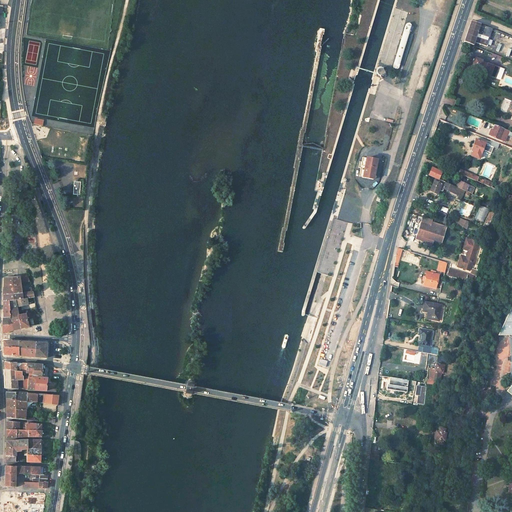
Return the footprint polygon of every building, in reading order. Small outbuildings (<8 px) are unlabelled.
[(486,46),(492,29),(471,22),(464,42),(472,45),(474,42),(486,46)] [(471,69),(495,78),(499,67),(475,58),(471,69)] [(505,141),(508,132),(494,126),(493,129),(490,135),(505,141)] [(479,157),(485,143),(476,139),(471,150),(473,151),(472,154),(473,156),(478,158),(479,157)] [(498,148),(499,143),(492,140),(490,145),(491,145),(498,148)] [(373,179),(377,160),(366,158),(365,165),(361,165),(361,169),(364,169),(363,177),(373,179)] [(443,181),(444,178),(439,176),(441,172),(432,168),(429,175),(435,178),(443,181)] [(477,181),(478,177),(460,169),(458,173),(477,181)] [(458,195),(460,189),(455,187),(454,186),(449,184),(443,181),(435,178),(430,191),(437,194),(440,188),(443,189),(455,194),(458,195)] [(460,189),(471,194),(473,188),(457,181),(455,187),(460,189)] [(73,182),(72,195),(79,196),(80,183),(73,182)] [(441,242),(444,231),(421,224),(418,235),(441,242)] [(468,251),(466,258),(460,256),(458,264),(457,267),(470,271),(472,265),(474,265),(476,260),(474,259),(479,242),(471,240),(466,238),(462,249),(468,251)] [(445,272),(447,263),(439,261),(437,270),(445,272)] [(435,288),(438,274),(426,272),(423,285),(435,288)] [(471,290),(476,277),(469,275),(465,288),(471,290)] [(4,278),(3,295),(32,292),(31,289),(24,290),(25,291),(20,292),(20,290),(22,290),(21,284),(19,284),(19,283),(29,282),(28,276),(4,278)] [(3,297),(3,302),(8,301),(28,299),(34,298),(32,292),(3,295),(3,297)] [(8,301),(10,318),(18,316),(16,307),(29,306),(28,299),(8,301)] [(439,321),(441,305),(424,302),(423,309),(428,310),(428,312),(427,318),(439,321)] [(511,304),(498,335),(508,335),(509,343),(509,348),(510,353),(511,363),(510,368),(509,381),(511,381),(511,386),(507,391),(511,395),(511,394),(511,304)] [(18,316),(20,330),(26,328),(30,327),(29,320),(27,320),(26,318),(29,318),(29,316),(30,316),(29,314),(28,314),(18,316)] [(3,319),(2,326),(11,324),(11,320),(10,318),(3,319)] [(11,324),(12,331),(16,330),(20,330),(18,319),(11,320),(11,324)] [(2,327),(2,333),(12,331),(11,324),(2,326),(2,327)] [(429,346),(431,331),(419,329),(418,335),(420,335),(419,344),(429,346)] [(18,349),(19,356),(35,358),(36,344),(30,344),(17,343),(18,349)] [(36,344),(35,358),(45,359),(46,344),(36,344)] [(4,363),(4,371),(15,372),(15,368),(14,364),(4,363)] [(26,373),(25,377),(28,378),(40,378),(41,365),(26,364),(26,373)] [(444,365),(436,364),(436,369),(433,368),(433,369),(430,369),(429,375),(430,375),(430,379),(435,380),(436,380),(440,380),(441,373),(443,373),(444,365)] [(4,371),(5,389),(16,390),(17,381),(23,381),(23,390),(27,390),(28,378),(25,377),(26,373),(21,372),(15,372),(4,371)] [(28,378),(27,390),(39,391),(45,392),(46,379),(40,378),(28,378)] [(424,404),(426,388),(417,386),(416,394),(419,395),(418,403),(424,404)] [(6,392),(6,399),(27,402),(28,394),(19,393),(6,392)] [(38,394),(28,394),(27,402),(37,403),(38,394)] [(41,394),(38,394),(37,403),(45,404),(47,395),(41,394)] [(58,395),(47,395),(45,404),(56,406),(58,395)] [(6,399),(6,408),(26,410),(27,402),(6,399)] [(6,408),(6,418),(14,419),(25,420),(25,417),(26,410),(6,408)] [(6,421),(6,430),(16,431),(19,431),(19,423),(6,421)] [(25,423),(24,431),(28,431),(40,432),(41,425),(25,423)] [(444,441),(446,433),(444,433),(445,429),(439,428),(438,432),(435,431),(434,439),(437,440),(436,443),(442,444),(443,441),(444,441)] [(6,430),(6,438),(10,438),(16,438),(16,431),(6,430)] [(6,443),(5,456),(15,456),(16,451),(22,451),(22,450),(24,450),(24,455),(26,455),(26,450),(27,440),(6,443)] [(27,440),(26,450),(40,450),(40,446),(40,441),(27,440)] [(5,466),(4,487),(14,488),(15,474),(23,474),(23,467),(5,466)] [(14,493),(12,501),(14,503),(35,505),(36,494),(14,493)]
